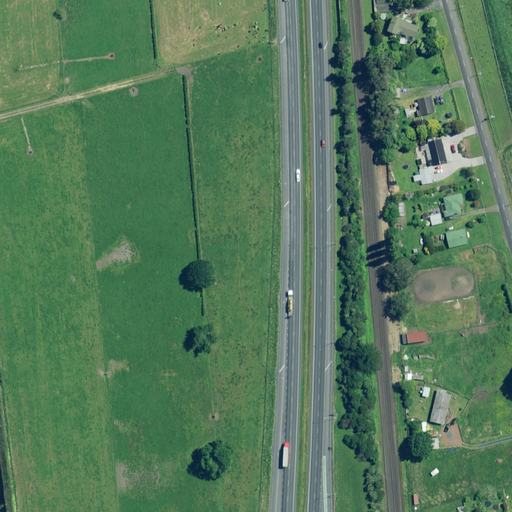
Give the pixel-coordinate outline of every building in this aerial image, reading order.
[(389,11),(388,0),(376,0),(377,11),(389,11)] [(402,19),(394,16),(388,31),(397,34),(397,32),(414,39),(419,27),(402,20),(402,19)] [(408,40),(401,37),(399,42),(406,45),(408,40)] [(435,112),(430,96),(417,100),(420,111),(417,112),(418,116),(435,112)] [(406,135),(405,125),(397,126),(398,136),(406,135)] [(447,162),(442,138),(428,141),(429,149),(425,150),(429,166),(447,162)] [(432,183),(429,168),(419,170),(420,174),(413,176),(414,181),(418,180),(419,185),(432,183)] [(463,204),(461,193),(443,197),(445,203),(441,204),(445,217),(461,213),(459,205),(463,204)] [(441,223),(440,214),(430,216),(432,225),(441,223)] [(468,244),(465,229),(446,233),(449,247),(468,244)] [(451,393),(437,390),(430,421),(444,424),(451,393)] [(439,449),(438,438),(428,439),(429,449),(439,449)]
